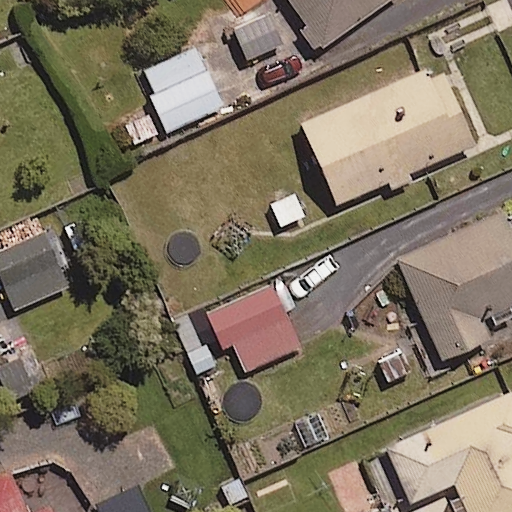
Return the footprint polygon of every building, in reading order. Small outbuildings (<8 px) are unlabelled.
[(289,0),(307,24),(300,29),(312,46),(319,41),(323,47),(389,0),(289,0)] [(282,45),(271,14),(234,28),(246,59),(282,45)] [(196,47),(146,69),(155,90),(150,92),(167,130),(222,106),(196,47)] [(337,202),(388,181),(392,190),(415,180),(411,171),(475,144),(454,94),(440,100),(428,71),(304,122),(337,202)] [(493,324),(511,315),(511,225),(505,210),(399,260),(445,359),(490,337),(484,324),(492,320),(493,324)] [(67,287),(45,235),(0,253),(0,272),(15,308),(67,287)] [(209,312),(226,350),(235,346),(246,370),(299,346),(271,284),(209,312)] [(190,307),(168,316),(184,355),(206,345),(190,307)] [(32,349),(0,362),(0,367),(15,401),(49,386),(32,349)] [(511,511),(511,394),(388,448),(411,501),(455,483),(467,511),(511,511)] [(25,501),(7,461),(0,464),(0,511),(51,511),(43,493),(25,501)] [(149,511),(139,487),(99,504),(102,511),(149,511)]
